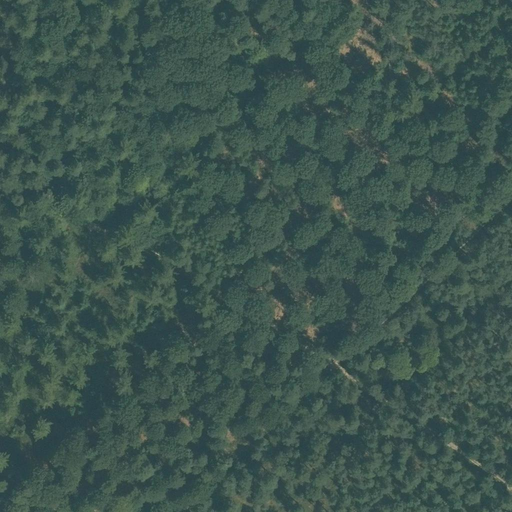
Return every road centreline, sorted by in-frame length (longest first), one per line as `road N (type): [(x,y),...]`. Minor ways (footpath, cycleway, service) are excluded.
road 1 (track): [(0,194),(96,233),(234,308),(511,490)]
road 2 (track): [(511,197),(183,511)]
road 3 (track): [(297,0),(478,230)]
road 4 (track): [(168,0),(0,157)]
